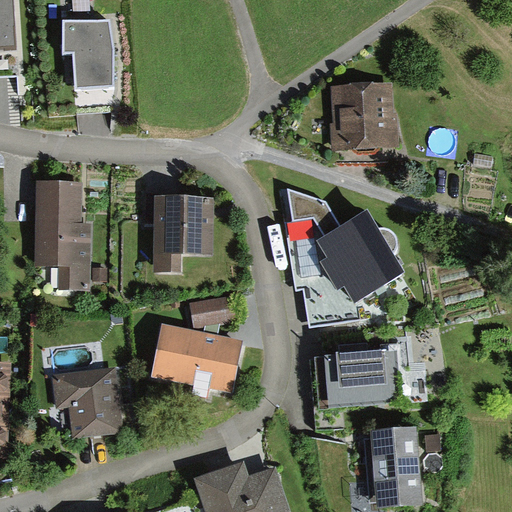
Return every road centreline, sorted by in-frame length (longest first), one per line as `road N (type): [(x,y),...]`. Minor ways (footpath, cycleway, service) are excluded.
road 1 (residential): [(13,511),(244,432),(268,400),(278,354),(261,268),(245,196),(213,148)]
road 2 (track): [(220,142),(472,223)]
road 3 (residential): [(0,137),(125,155),(213,148)]
road 4 (track): [(256,106),(418,0)]
